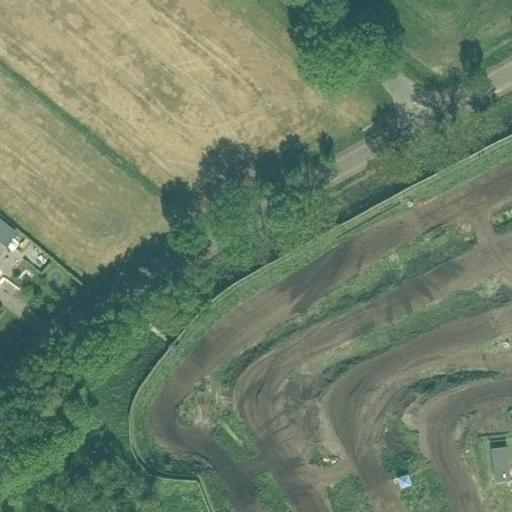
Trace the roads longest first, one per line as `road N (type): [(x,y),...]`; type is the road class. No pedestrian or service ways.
road 1 (unclassified): [(0,379),(224,233),(432,114)]
road 2 (unclassified): [(432,114),(296,0)]
